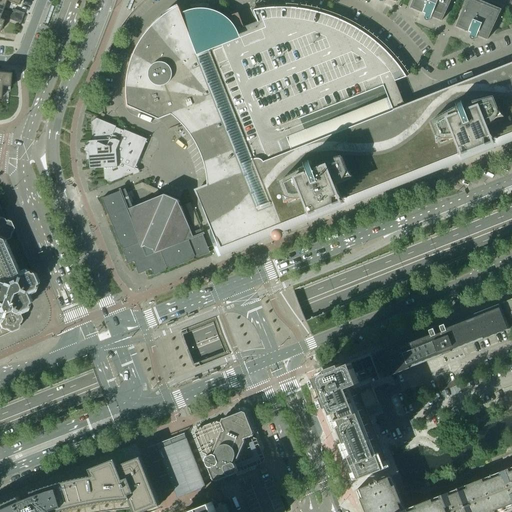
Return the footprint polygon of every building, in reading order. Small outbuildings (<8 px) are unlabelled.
[(441,21),(449,0),(413,0),(410,8),(425,14),(424,17),(424,18),(424,19),(425,20),(426,21),(427,21),(429,21),(430,20),(430,19),(432,17),(441,21)] [(487,40),(498,12),(487,7),(488,5),(480,1),(479,4),(469,0),(466,0),(456,27),(471,33),(470,36),(470,37),(470,38),(470,39),(471,40),(472,40),(473,40),(474,40),(475,39),(476,38),(477,36),(487,40)] [(446,164),(511,137),(511,63),(510,65),(424,99),(405,106),(395,82),(407,77),(402,70),(398,64),(392,58),(387,52),(381,47),(376,42),(369,37),(363,32),(356,28),(349,24),(341,20),(333,17),(325,14),(317,12),(308,10),(300,9),(292,8),(284,7),(276,7),(268,8),(261,9),(253,10),(257,22),(244,28),(238,13),(227,17),(223,15),(219,13),(215,11),(210,10),(206,9),(201,9),(197,9),(193,9),(189,10),(181,14),(179,7),(173,10),(167,13),(164,15),(163,16),(159,19),(155,23),(152,26),(149,29),(146,33),(142,38),(139,43),(136,48),(134,54),(132,59),(130,65),(130,66),(128,72),(127,79),(126,86),(126,93),(127,99),(128,106),(159,120),(171,115),(174,117),(176,119),(179,121),(181,124),(185,128),(187,131),(190,134),(192,138),(194,142),(197,146),(198,150),(200,154),(202,158),(203,163),(205,168),(206,172),(206,177),(207,181),(207,186),(197,190),(220,247),(218,248),(221,253),(253,240),(446,164)] [(8,92),(10,73),(0,72),(0,96),(1,91),(8,92)] [(133,173),(147,140),(124,130),(124,131),(115,128),(116,127),(96,118),(91,122),(92,141),(88,141),(84,151),(89,153),(90,169),(103,168),(104,180),(111,182),(133,173)] [(210,253),(202,235),(200,229),(191,233),(178,200),(165,195),(132,207),(125,189),(102,198),(114,229),(119,243),(121,248),(128,264),(132,262),(135,263),(137,268),(144,271),(149,269),(152,271),(153,275),(193,260),(193,259),(194,256),(198,258),(210,253)] [(0,336),(17,329),(21,320),(36,281),(33,274),(29,273),(29,274),(26,273),(27,272),(23,270),(17,273),(15,269),(17,268),(6,245),(4,245),(3,241),(9,238),(13,229),(10,222),(0,217),(0,209),(0,210),(0,208),(0,336)] [(511,299),(504,302),(503,302),(508,314),(511,312),(511,299)] [(455,350),(509,329),(500,304),(486,309),(485,308),(434,328),(389,346),(390,347),(376,353),(386,377),(441,356),(440,354),(443,353),(443,355),(444,354),(444,353),(451,350),(451,352),(452,351),(451,350),(454,349),(455,350)] [(326,372),(317,376),(321,386),(356,477),(357,479),(390,467),(367,409),(379,404),(371,384),(382,380),(372,354),(330,371),(326,372)] [(259,444),(246,412),(243,411),(195,429),(194,433),(201,452),(202,451),(203,453),(204,453),(203,455),(204,457),(205,457),(204,459),(213,480),(216,482),(237,473),(237,471),(238,472),(241,471),(241,470),(243,470),(244,470),(263,463),(263,462),(264,460),(265,459),(259,444)] [(206,486),(187,438),(159,449),(178,497),(206,486)] [(152,511),(161,509),(140,457),(118,465),(115,459),(90,469),(93,475),(77,478),(63,481),(47,486),(32,491),(33,496),(20,501),(19,498),(18,498),(5,504),(0,506),(0,511),(58,511),(70,509),(84,505),(97,503),(112,501),(130,499),(134,511),(152,511)] [(511,466),(508,468),(507,468),(507,469),(491,475),(491,474),(489,474),(490,476),(475,482),(474,481),(473,481),(473,482),(458,488),(457,487),(456,487),(457,489),(441,495),(441,494),(439,495),(440,496),(424,502),(424,501),(423,501),(423,502),(415,505),(416,508),(408,511),(407,508),(405,509),(399,494),(400,493),(400,492),(398,493),(395,485),(392,477),(393,477),(392,476),(379,481),(378,479),(377,480),(377,482),(372,484),(371,482),(370,483),(371,484),(356,490),(357,491),(358,491),(364,506),(363,507),(363,508),(364,507),(365,511),(499,511),(504,510),(504,511),(506,511),(505,510),(511,506),(511,466)] [(285,511),(269,470),(267,471),(265,468),(238,479),(250,511),(285,511)] [(230,511),(225,500),(213,505),(212,502),(186,511),(230,511)]
